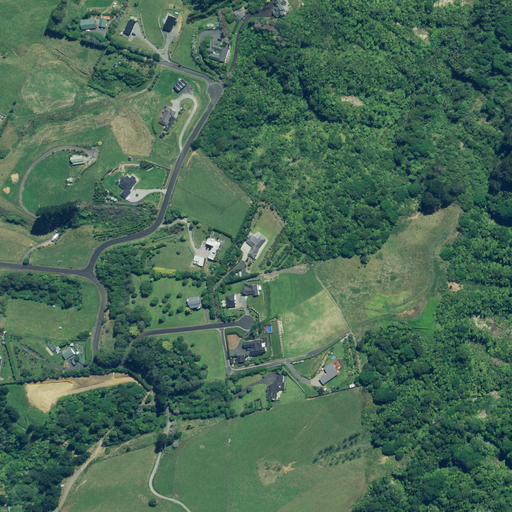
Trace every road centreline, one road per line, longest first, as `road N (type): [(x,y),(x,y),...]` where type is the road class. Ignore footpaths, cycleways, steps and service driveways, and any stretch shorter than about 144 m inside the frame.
road 1 (unclassified): [(83,267),(95,245),(150,222),(216,88)]
road 2 (residential): [(122,366),(138,337),(246,321)]
road 3 (unclassified): [(83,267),(98,294),(92,352),(100,365),(122,366)]
